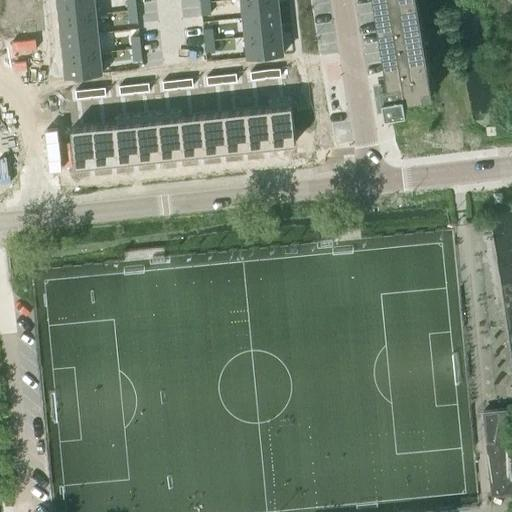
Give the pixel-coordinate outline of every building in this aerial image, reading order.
[(94,0),(57,0),(59,17),(96,13),(94,0)] [(134,0),(126,0),(127,10),(136,9),(134,0)] [(277,0),(240,0),(242,17),(279,13),(277,0)] [(382,81),(382,82),(380,82),(382,94),(384,111),(406,107),(404,96),(431,92),(416,0),(379,0),(392,80),(382,81)] [(209,1),(201,2),(202,14),(210,13),(209,1)] [(136,9),(127,10),(129,22),(137,21),(136,9)] [(96,13),(59,17),(61,36),(98,32),(96,13)] [(279,13),(242,17),(244,36),(281,32),(279,13)] [(211,27),(203,28),(205,40),(213,39),(211,27)] [(98,32),(61,36),(63,55),(100,51),(98,32)] [(281,32),(244,36),(246,56),(283,52),(281,32)] [(138,35),(130,36),(131,48),(140,47),(138,35)] [(213,39),(205,40),(206,52),(214,51),(213,39)] [(140,47),(131,48),(133,60),(141,59),(140,47)] [(100,51),(63,55),(65,75),(102,71),(100,51)] [(279,68),(264,69),(265,77),(280,76),(279,68)] [(264,69),(249,71),(250,79),(265,77),(264,69)] [(235,72),(221,74),(221,82),(236,80),(235,72)] [(221,74),(206,75),(207,83),(221,82),(221,74)] [(192,77),(177,78),(178,86),(192,85),(192,77)] [(177,78),(162,80),(163,88),(178,86),(177,78)] [(148,81),(133,83),(134,91),(149,90),(148,81)] [(133,83),(118,85),(119,93),(134,91),(133,83)] [(104,86),(90,88),(90,96),(105,94),(104,86)] [(90,88),(75,89),(76,97),(90,96),(90,88)] [(290,98),(267,100),(267,107),(268,107),(272,144),(295,142),(290,98)] [(267,107),(246,109),(250,146),(272,144),(268,107),(267,107)] [(246,109),(224,111),(228,148),(250,146),(246,109)] [(181,110),(158,112),(163,155),(185,153),(181,116),(181,110)] [(224,111),(202,113),(206,151),(228,148),(224,111)] [(158,112),(136,114),(141,158),(163,155),(158,112)] [(181,116),(185,153),(206,151),(202,113),(181,116)] [(136,114),(114,117),(114,123),(115,123),(119,160),(141,158),(136,114)] [(114,123),(93,125),(97,162),(119,160),(115,123),(114,123)] [(93,125),(71,127),(74,165),(97,162),(93,125)] [(494,126),(484,127),(485,136),(495,135),(494,126)] [(511,440),(509,408),(483,410),(491,494),(511,491),(511,440)]
